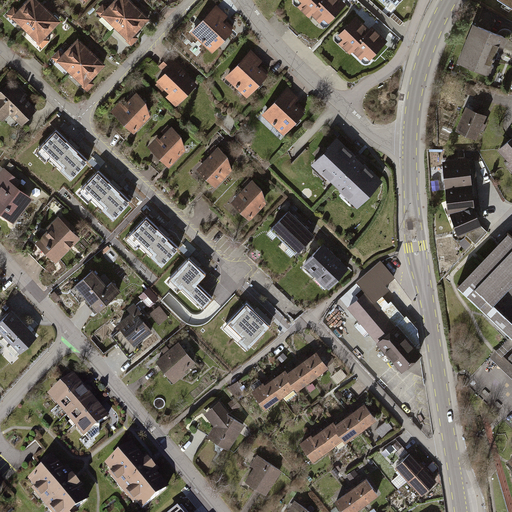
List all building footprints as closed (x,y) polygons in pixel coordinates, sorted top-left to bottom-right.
[(29,0),(14,16),(27,29),(46,9),(36,0),(29,0)] [(116,0),(103,14),(116,26),(135,6),(128,0),(116,0)] [(322,0),(302,0),(302,3),(300,6),(309,14),(311,12),(322,0)] [(339,0),(322,0),(311,12),(320,20),(323,18),(327,17),(329,20),(336,14),(334,12),(342,3),(339,0)] [(148,18),(135,6),(116,26),(128,38),(148,18)] [(223,15),(215,8),(193,31),(202,39),(201,40),(203,42),(204,41),(213,49),(230,31),(232,28),(229,24),(227,22),(224,25),(218,20),(223,15)] [(58,21),(46,9),(27,29),(39,41),(58,21)] [(369,31),(357,20),(349,29),(347,27),(341,33),(343,36),(343,40),(341,42),(350,51),(352,48),(369,31)] [(505,37),(478,27),(475,34),(472,33),(463,54),(466,55),(463,64),(490,74),(493,65),(490,64),(498,45),(501,47),(505,37)] [(372,28),(369,31),(352,48),(362,57),(364,54),(368,54),(370,57),(385,41),(372,28)] [(59,60),(72,72),(91,52),(78,40),(59,60)] [(103,64),(91,52),(72,72),(84,84),(103,64)] [(257,60),(250,52),(228,76),(237,84),(236,85),(238,87),(239,86),(248,94),(265,76),(264,76),(267,72),(261,67),(258,70),(252,65),(257,60)] [(166,87),(177,98),(182,92),(183,93),(187,93),(194,87),(193,83),(183,73),(182,74),(178,69),(180,67),(169,56),(160,66),(166,72),(159,80),(159,81),(157,84),(163,90),(166,87)] [(21,122),(34,109),(22,97),(25,94),(17,86),(14,89),(9,84),(0,93),(0,115),(7,108),(21,122)] [(294,97),(287,90),(265,113),(274,121),(273,122),(275,124),(276,123),(285,132),(302,114),(301,113),(304,110),(298,104),(295,107),(289,102),(294,97)] [(130,101),(120,113),(125,118),(124,119),(125,123),(131,129),(135,129),(145,119),(144,118),(148,113),(145,110),(145,108),(144,106),(143,105),(145,102),(137,94),(136,95),(134,92),(128,99),(130,101)] [(484,116),(467,108),(458,129),(475,136),(479,127),(482,129),(485,124),(482,122),(484,116)] [(160,152),(160,156),(166,163),(170,163),(180,152),(179,151),(184,147),(181,144),(180,142),(180,140),(178,139),(181,136),(172,128),(172,129),(168,125),(162,131),(166,135),(155,146),(161,151),(160,152)] [(88,160),(56,130),(39,148),(58,166),(61,162),(75,175),(88,160)] [(511,138),(500,149),(511,162),(511,138)] [(358,204),(380,181),(374,175),(374,172),(371,170),(369,171),(368,169),(367,166),(365,164),(363,166),(336,140),(314,163),(358,204)] [(212,155),(201,166),(207,172),(206,173),(206,177),(212,183),(217,183),(226,172),(230,167),(227,164),(227,162),(226,160),(225,159),(227,156),(219,148),(218,149),(215,145),(208,152),(212,155)] [(461,161),(445,163),(447,190),(455,187),(474,185),(472,171),(469,171),(467,161),(461,161)] [(2,213),(12,221),(30,198),(11,183),(15,177),(4,169),(0,174),(0,186),(2,187),(0,189),(0,209),(3,212),(2,213)] [(117,216),(131,201),(98,170),(81,188),(100,207),(104,203),(117,216)] [(246,188),(236,199),(241,205),(240,206),(240,210),(247,216),(251,216),(261,205),(260,205),(264,200),(261,197),(261,195),(261,194),(259,192),(261,189),(253,181),(252,182),(249,178),(246,181),(244,185),(246,188)] [(455,187),(447,190),(450,214),(452,214),(472,206),(471,198),(477,198),(476,184),(474,185),(455,187)] [(472,206),(452,214),(456,226),(452,229),(452,234),(454,237),(457,239),(462,239),(465,237),(466,234),(476,244),(487,232),(480,224),(472,206)] [(300,223),(288,211),(271,229),(283,241),(300,223)] [(179,247),(147,217),(130,235),(149,253),(152,249),(165,262),(179,247)] [(49,252),(56,259),(78,237),(59,218),(49,228),(51,230),(41,240),(50,248),(49,252)] [(300,223),(283,241),(295,253),(312,235),(300,223)] [(500,326),(507,318),(492,303),(493,302),(492,301),(511,280),(511,235),(510,234),(459,286),(500,326)] [(317,274),(334,256),(322,245),(305,262),(317,274)] [(347,268),(334,256),(317,274),(329,286),(347,268)] [(206,273),(189,258),(170,277),(202,308),(212,297),(197,282),(206,273)] [(380,342),(402,368),(419,353),(414,347),(396,325),(374,300),(387,288),(384,284),(393,276),(380,261),(357,281),(366,291),(365,292),(366,293),(350,307),(379,342),(380,342)] [(93,270),(77,284),(89,298),(86,300),(95,311),(119,290),(112,282),(107,287),(93,270)] [(158,299),(152,292),(146,297),(151,304),(158,299)] [(270,325),(247,303),(227,324),(250,346),(270,325)] [(111,336),(129,358),(141,348),(136,341),(150,330),(141,318),(143,316),(135,304),(129,309),(133,314),(119,324),(121,327),(111,336)] [(159,307),(152,313),(159,323),(167,317),(159,307)] [(0,338),(16,354),(35,335),(11,311),(0,321),(0,338)] [(406,316),(396,325),(414,347),(419,343),(417,329),(406,316)] [(511,322),(507,318),(500,326),(510,336),(511,337),(511,353),(508,357),(511,360),(511,322)] [(511,345),(511,337),(510,336),(490,356),(511,377),(511,364),(503,355),(511,345)] [(193,361),(179,344),(158,361),(172,378),(193,361)] [(323,348),(316,352),(326,366),(333,361),(323,348)] [(298,359),(301,363),(312,377),(326,366),(316,352),(308,358),(305,354),(298,359)] [(301,363),(287,373),(297,388),(312,377),(301,363)] [(341,369),(332,375),(338,383),(346,376),(341,369)] [(297,388),(287,373),(285,370),(270,381),(281,395),(283,394),(286,398),(289,398),(297,393),(295,390),(297,388)] [(81,387),(73,377),(66,383),(61,382),(61,387),(50,396),(59,406),(81,387)] [(245,390),(239,381),(230,387),(236,396),(239,398),(245,394),(243,391),(245,390)] [(281,395),(270,381),(265,385),(263,384),(254,391),(265,407),(281,395)] [(81,387),(59,406),(67,416),(90,397),(81,387)] [(343,395),(340,390),(334,394),(338,399),(343,395)] [(90,397),(67,416),(76,426),(98,407),(90,397)] [(235,399),(230,403),(234,409),(239,405),(235,399)] [(227,448),(243,424),(225,413),(226,411),(220,403),(212,409),(217,415),(213,421),(216,424),(209,436),(227,448)] [(364,404),(350,415),(360,429),(375,418),(364,404)] [(98,407),(76,426),(84,436),(87,433),(92,439),(99,433),(100,423),(106,417),(98,407)] [(350,415),(335,426),(343,437),(345,440),(360,429),(350,415)] [(392,428),(387,421),(376,429),(382,436),(392,428)] [(335,426),(333,422),(318,433),(329,447),(343,437),(335,426)] [(329,447),(318,433),(313,437),(311,435),(302,443),(313,459),(329,447)] [(143,461),(131,446),(108,466),(114,473),(111,476),(133,503),(136,500),(142,508),(166,488),(154,473),(156,471),(146,459),(143,461)] [(400,488),(424,465),(421,462),(419,463),(410,453),(397,465),(399,468),(397,470),(400,473),(392,480),(400,488)] [(64,473),(52,458),(41,467),(43,470),(31,481),(38,489),(35,491),(51,511),(75,511),(74,510),(86,500),(78,489),(81,487),(74,479),(67,470),(64,473)] [(265,492),(280,470),(262,458),(247,480),(265,492)] [(427,468),(424,465),(400,488),(407,495),(416,486),(422,492),(435,480),(425,470),(427,468)] [(350,488),(352,490),(362,504),(377,493),(366,479),(356,487),(354,485),(350,488)] [(350,511),(362,504),(352,490),(337,500),(345,511),(350,511)]
